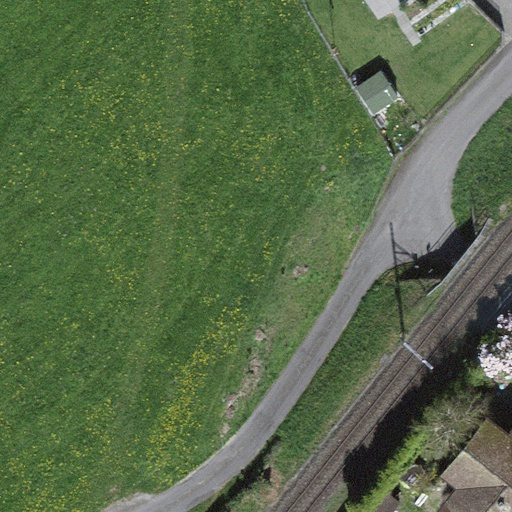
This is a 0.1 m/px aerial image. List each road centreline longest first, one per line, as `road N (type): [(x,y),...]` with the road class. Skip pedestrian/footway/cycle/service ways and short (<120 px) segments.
road 1 (residential): [(153,511),(205,483),(269,429),(383,250),(429,215)]
road 2 (residential): [(511,74),(451,141),(431,182),(429,215)]
